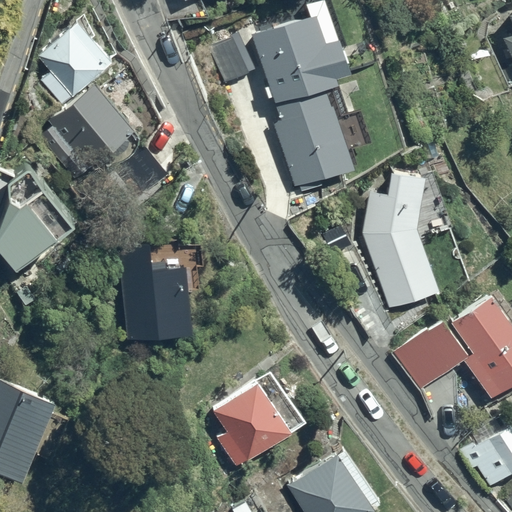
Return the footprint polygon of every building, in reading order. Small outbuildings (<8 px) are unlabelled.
[(307,0),(250,24),(280,111),(272,114),(292,174),(353,153),(348,139),(370,131),(350,73),(353,73),(350,65),(339,68),(335,58),(349,53),(330,0),(307,0)] [(511,19),(500,25),(511,48),(511,0),(507,0),(511,9),(511,19)] [(40,75),(62,96),(110,47),(75,13),(73,11),(35,51),(50,65),(40,75)] [(94,73),(33,136),(70,175),(108,139),(112,144),(130,127),(125,122),(133,114),(94,73)] [(439,281),(416,219),(423,167),(390,162),(387,183),(368,180),(361,227),(388,300),(439,281)] [(28,164),(16,174),(0,212),(0,245),(14,258),(72,208),(28,164)] [(148,226),(116,234),(124,328),(192,323),(186,252),(165,253),(165,248),(150,249),(148,226)] [(372,281),(355,247),(335,260),(351,292),(372,281)] [(442,310),(392,347),(418,382),(461,350),(488,386),(511,368),(511,311),(491,283),(447,316),(442,310)] [(268,360),(212,402),(227,421),(216,430),(238,457),(288,417),(291,422),(307,409),(268,360)] [(53,386),(0,369),(0,465),(22,473),(31,447),(49,453),(67,404),(49,398),(53,386)] [(472,438),(459,448),(471,465),(475,462),(489,481),(511,464),(511,414),(475,441),(472,438)] [(342,436),(284,475),(307,508),(300,511),(353,511),(381,493),(342,436)]
